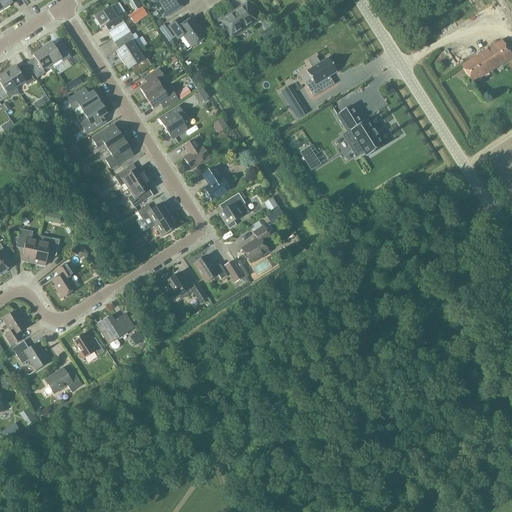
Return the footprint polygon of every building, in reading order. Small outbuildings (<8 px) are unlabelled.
[(0,0),(0,6),(2,9),(11,3),(9,0),(0,0)] [(161,0),(154,5),(163,18),(181,7),(176,0),(161,0)] [(220,21),(231,37),(257,21),(246,4),(220,21)] [(101,11),(93,16),(100,28),(104,26),(108,33),(124,23),(119,16),(116,17),(110,8),(102,13),(101,11)] [(141,8),(129,16),(134,23),(146,15),(141,8)] [(179,18),(168,26),(177,40),(182,36),(191,48),(205,38),(204,36),(205,35),(205,33),(203,29),(201,29),(200,30),(191,18),(183,24),(179,18)] [(173,39),(164,25),(158,29),(168,42),(173,39)] [(130,33),(115,42),(119,50),(115,52),(121,61),(137,51),(140,50),(134,41),(130,33)] [(471,83),(511,58),(501,41),(461,66),(471,83)] [(54,68),(70,57),(60,42),(53,47),(51,43),(41,49),(51,65),(54,70),(54,69),(54,68)] [(43,71),(51,65),(41,49),(32,55),(34,59),(27,63),(37,78),(44,74),(43,71)] [(137,51),(121,61),(127,71),(131,68),(136,75),(151,66),(146,58),(143,60),(137,51)] [(315,57),(307,62),(311,68),(306,71),(311,79),(304,84),(313,97),(331,86),(326,78),(336,72),(327,58),(319,63),(315,57)] [(5,72),(15,88),(24,83),(26,85),(33,81),(24,66),(17,70),(14,66),(5,72)] [(145,99),(161,89),(158,84),(164,80),(158,70),(147,77),(150,82),(139,89),(145,99)] [(6,94),(15,88),(5,72),(0,75),(0,101),(0,102),(8,97),(6,94)] [(66,85),(68,90),(83,83),(81,78),(66,85)] [(187,87),(176,92),(179,99),(190,94),(187,87)] [(83,114),(99,103),(92,92),(88,95),(84,89),(66,101),(73,111),(79,107),(83,114)] [(161,89),(145,99),(152,109),(163,102),(166,107),(177,100),(171,90),(164,94),(161,89)] [(200,104),(209,98),(202,89),(193,95),(200,104)] [(99,103),(83,114),(87,120),(80,124),(86,135),(105,123),(102,117),(106,114),(99,103)] [(350,106),(339,113),(339,114),(336,115),(344,127),(347,126),(350,130),(342,135),(349,146),(357,141),(366,157),(383,146),(366,120),(359,124),(356,119),(358,118),(350,106)] [(178,107),(158,119),(171,140),(187,130),(179,119),(184,116),(178,107)] [(222,121),(213,126),(218,137),(228,132),(222,121)] [(107,150),(123,140),(113,125),(91,139),(97,148),(103,144),(107,150)] [(123,140),(107,150),(111,156),(104,160),(110,170),(132,155),(123,140)] [(188,155),(183,158),(191,170),(208,159),(201,147),(199,148),(194,140),(183,147),(188,155)] [(311,177),(321,173),(312,151),(301,155),(311,177)] [(128,189),(145,178),(142,173),(143,173),(140,167),(130,174),(126,169),(114,177),(120,187),(125,184),(128,189)] [(203,188),(205,191),(205,192),(204,192),(204,193),(204,194),(204,195),(205,196),(205,197),(206,197),(207,198),(208,198),(209,198),(211,201),(229,190),(221,177),(220,178),(214,167),(202,175),(208,185),(203,188)] [(145,178),(128,189),(132,195),(127,198),(133,208),(146,200),(143,194),(153,188),(149,182),(148,183),(145,178)] [(248,212),(243,205),(244,204),(238,194),(227,200),(231,206),(218,214),(229,229),(235,225),(233,222),(248,212)] [(154,225),(170,215),(162,203),(150,210),(147,205),(137,212),(140,217),(147,213),(154,225)] [(271,226),(284,218),(278,209),(266,216),(271,226)] [(170,215),(154,225),(162,237),(178,227),(170,215)] [(257,239),(241,249),(250,263),(268,252),(262,243),(270,237),(263,227),(253,233),(257,239)] [(33,264),(37,242),(30,240),(32,232),(20,230),(16,248),(23,249),(21,261),(33,264)] [(141,233),(128,242),(133,250),(147,242),(141,233)] [(59,240),(45,237),(39,236),(37,242),(33,264),(44,266),(47,254),(55,256),(59,240)] [(0,273),(7,269),(3,262),(8,259),(0,245),(0,273)] [(219,264),(213,268),(206,256),(193,264),(205,283),(217,275),(220,280),(227,276),(219,264)] [(232,261),(223,266),(234,283),(243,278),(232,261)] [(55,289),(61,298),(76,289),(68,278),(73,275),(66,264),(55,271),(58,276),(52,280),(57,288),(55,289)] [(179,273),(167,281),(177,296),(180,301),(188,296),(185,291),(189,289),(179,273)] [(206,298),(197,283),(191,287),(196,295),(194,296),(199,303),(206,298)] [(15,311),(2,319),(10,332),(4,336),(11,346),(22,339),(18,333),(26,328),(15,311)] [(110,317),(97,326),(108,344),(109,344),(112,349),(115,349),(118,348),(119,344),(116,339),(133,328),(124,315),(113,322),(110,317)] [(78,353),(82,360),(95,352),(98,356),(103,353),(97,342),(91,346),(84,334),(76,338),(77,339),(73,342),(79,352),(78,353)] [(11,349),(21,365),(29,360),(35,371),(48,363),(36,344),(28,349),(23,341),(11,349)] [(66,385),(71,392),(81,385),(75,375),(69,379),(63,369),(45,381),(53,394),(66,385)]
